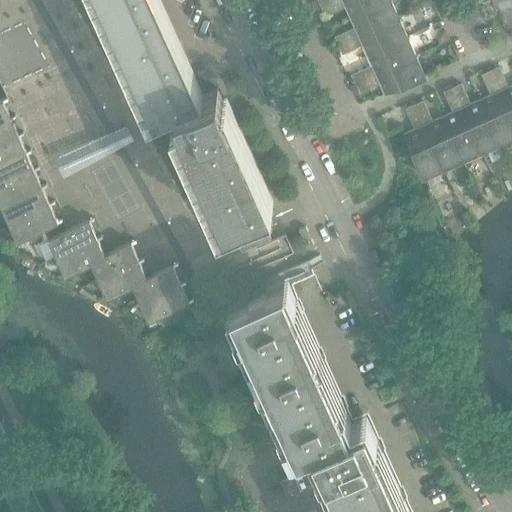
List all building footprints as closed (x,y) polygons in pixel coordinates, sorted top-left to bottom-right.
[(156,114),(104,0),(0,0),(0,81),(7,97),(9,96),(10,98),(4,101),(11,116),(15,113),(16,115),(16,116),(12,118),(18,132),(23,130),(24,131),(25,133),(20,135),(26,150),(31,148),(31,149),(32,151),(27,153),(34,167),(39,165),(39,166),(40,167),(35,170),(41,184),(46,182),(46,183),(47,185),(43,187),(49,201),(54,199),(55,200),(55,202),(50,204),(57,219),(61,217),(62,219),(67,229),(95,216),(96,219),(90,221),(97,235),(100,234),(101,235),(102,237),(98,238),(105,253),(131,241),(136,239),(138,241),(132,244),(139,258),(143,256),(143,258),(144,259),(140,261),(147,275),(178,261),(179,263),(174,266),(180,279),(184,278),(185,279),(186,281),(182,283),(188,297),(193,294),(191,289),(250,262),(254,270),(293,253),(285,235),(257,248),(248,229),(245,222),(241,214),(226,221),(179,117),(162,125),(157,114),(156,114)] [(184,60),(157,0),(104,0),(156,114),(157,114),(162,125),(179,117),(226,221),(241,214),(245,222),(265,213),(261,205),(270,201),(266,191),(262,193),(258,186),(262,184),(230,114),(227,116),(220,100),(224,99),(214,76),(206,80),(202,71),(191,75),(184,60)] [(350,17),(385,0),(335,0),(321,7),(325,15),(345,6),(350,17)] [(338,45),(400,16),(400,15),(397,16),(390,0),(385,0),(350,17),(354,27),(334,36),(338,45)] [(367,54),(409,35),(408,33),(406,35),(399,19),(401,18),(400,16),(338,45),(342,53),(362,44),(367,54)] [(450,39),(445,29),(440,32),(437,38),(440,44),(450,39)] [(355,82),(418,54),(417,53),(414,54),(408,38),(410,37),(409,35),(367,54),(371,65),(351,74),(355,82)] [(427,74),(426,72),(423,73),(416,57),(419,55),(418,54),(355,82),(359,91),(379,82),(384,93),(427,74)] [(511,84),(508,86),(499,66),(490,70),(511,119),(511,84)] [(511,132),(511,119),(490,70),(481,74),(490,94),(480,98),(500,141),(501,140),(500,138),(511,132)] [(480,149),(452,87),(450,83),(442,87),(453,111),(442,115),(461,158),(463,157),(462,155),(478,148),(479,150),(480,149)] [(500,141),(480,98),(470,103),(461,83),(452,87),(480,149),(482,149),(481,147),(498,139),(498,141),(500,141)] [(11,116),(4,101),(10,98),(9,96),(7,97),(0,99),(0,121),(16,115),(15,113),(11,116)] [(461,158),(442,115),(432,120),(423,100),(414,104),(443,167),(443,166),(442,164),(459,156),(460,158),(461,158)] [(443,167),(414,104),(406,108),(415,128),(403,133),(423,175),(425,174),(425,172),(439,165),(440,168),(443,167)] [(0,141),(24,131),(23,130),(18,132),(12,118),(16,116),(16,115),(0,121),(0,141)] [(0,163),(31,149),(31,148),(26,150),(20,135),(25,133),(24,131),(0,141),(0,163)] [(0,183),(39,166),(39,165),(34,167),(27,153),(32,151),(31,149),(0,163),(0,183)] [(1,203),(46,183),(46,182),(41,184),(35,170),(40,167),(39,166),(0,183),(0,192),(4,200),(1,202),(1,203)] [(9,221),(55,200),(54,199),(49,201),(43,187),(47,185),(46,183),(1,203),(2,205),(5,203),(12,218),(9,219),(9,221)] [(17,239),(62,219),(61,217),(57,219),(50,204),(55,202),(55,200),(9,221),(10,222),(12,220),(19,235),(16,236),(17,239)] [(57,255),(101,235),(100,234),(97,235),(90,221),(96,219),(95,216),(67,229),(49,237),(50,239),(52,238),(59,252),(56,253),(57,255)] [(314,243),(305,226),(299,229),(307,247),(314,243)] [(105,254),(105,253),(98,238),(102,237),(101,235),(57,255),(57,257),(60,255),(67,269),(64,271),(65,273),(94,260),(105,254)] [(98,277),(143,258),(143,256),(139,258),(132,244),(138,241),(136,239),(131,241),(105,253),(105,254),(94,260),(101,274),(98,276),(98,277)] [(147,277),(147,275),(140,261),(144,259),(143,258),(98,277),(99,279),(102,278),(108,291),(105,293),(106,296),(135,282),(147,277)] [(140,299),(185,279),(184,278),(180,279),(174,266),(179,263),(178,261),(147,275),(147,277),(135,282),(142,296),(139,298),(140,299)] [(185,279),(140,299),(141,301),(144,300),(150,313),(147,315),(149,318),(158,314),(163,325),(188,314),(182,303),(195,297),(193,294),(188,297),(182,283),(186,281),(185,279)] [(350,425),(320,359),(298,311),(299,310),(285,280),(284,279),(231,303),(298,450),(313,443),(328,436),(328,435),(350,425)] [(407,511),(401,498),(365,418),(350,425),(328,435),(328,436),(313,443),(326,472),(325,473),(326,473),(334,491),(333,491),(334,492),(343,510),(342,510),(342,511),(343,510),(343,511),(407,511)]
